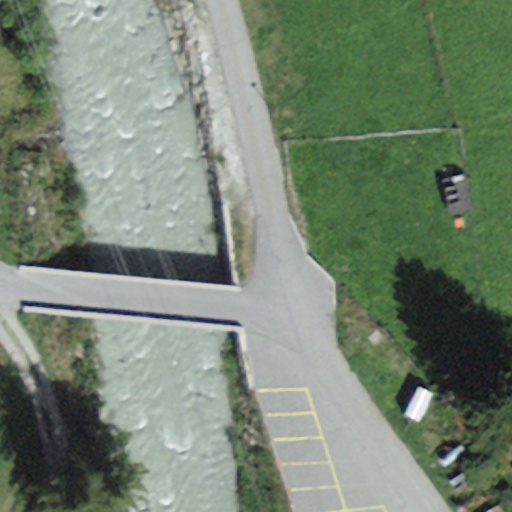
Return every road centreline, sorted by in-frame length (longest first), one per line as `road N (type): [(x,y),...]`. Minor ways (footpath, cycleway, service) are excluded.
road 1 (residential): [(216,0),(284,317)]
road 2 (residential): [(284,317),(0,296)]
road 3 (residential): [(284,317),(413,511)]
road 4 (track): [(0,300),(49,395),(74,511)]
